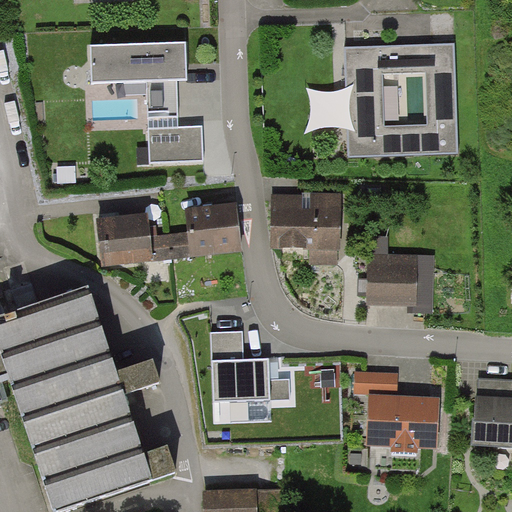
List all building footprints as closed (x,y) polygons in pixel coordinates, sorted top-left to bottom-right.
[(455,47),(347,51),(348,160),(460,156),(455,47)] [(187,49),(90,51),(91,85),(150,84),(152,165),(204,164),(203,129),(180,130),(179,84),(188,84),(187,49)] [(342,197),(274,196),(273,248),(310,249),(310,265),(341,266),(342,197)] [(149,218),(98,223),(102,267),(243,253),(239,209),(184,214),(186,229),(151,233),(149,218)] [(418,266),(368,265),(367,304),(418,306),(418,266)] [(0,384),(14,380),(56,511),(65,511),(158,482),(97,295),(3,325),(0,316),(0,384)] [(245,331),(213,332),(216,399),(272,397),(270,356),(246,357),(245,331)] [(397,374),(357,372),(356,395),(374,395),(372,447),(438,450),(440,400),(396,398),(397,374)] [(511,381),(480,382),(480,447),(511,446),(511,381)] [(258,511),(258,493),(208,494),(207,511),(258,511)]
